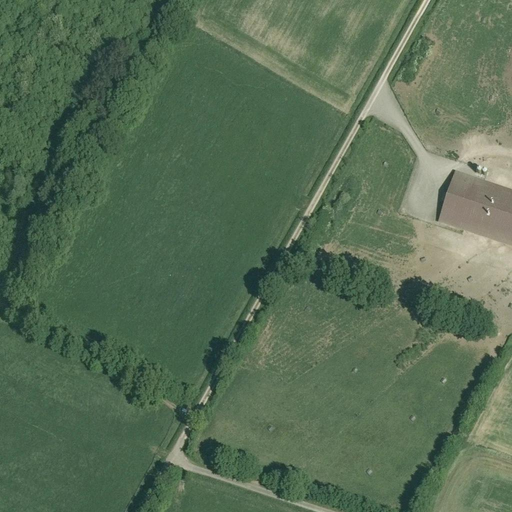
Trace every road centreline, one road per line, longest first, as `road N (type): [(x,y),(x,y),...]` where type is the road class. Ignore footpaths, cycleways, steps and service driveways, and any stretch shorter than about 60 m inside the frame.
road 1 (track): [(421,0),(133,511)]
road 2 (track): [(193,410),(0,296)]
road 3 (unclassified): [(333,511),(203,470),(173,451)]
